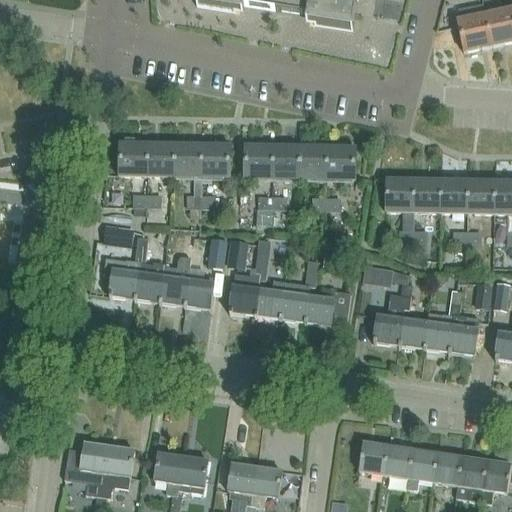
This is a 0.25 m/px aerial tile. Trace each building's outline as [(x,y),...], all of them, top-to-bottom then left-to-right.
[(357,0),(197,0),(196,8),(235,14),(236,6),(315,19),(314,27),(352,33),(357,0)] [(511,13),(485,19),(492,48),(511,44),(511,13)] [(492,48),(485,19),(457,24),(463,55),(492,48)] [(118,178),(146,179),(147,149),(119,148),(118,178)] [(146,179),(174,179),(175,149),(147,149),(146,179)] [(202,150),(175,149),(174,179),(195,180),(195,200),(202,200),(202,180),(201,180),(202,150)] [(245,149),(244,181),(272,182),(272,150),(245,149)] [(229,150),(202,150),(201,180),(228,180),(229,150)] [(299,182),(299,151),(272,150),(272,182),(299,182)] [(299,182),(327,183),(328,151),(299,151),(299,182)] [(355,152),(328,151),(327,183),(354,183),(355,152)] [(412,215),(414,215),(415,184),(387,184),(386,215),(401,215),(401,235),(412,235),(412,215)] [(442,215),(442,185),(415,184),(414,215),(442,215)] [(468,216),(469,185),(442,185),(442,215),(468,216)] [(495,216),(496,186),(469,185),(468,216),(495,216)] [(511,216),(511,186),(496,186),(495,216),(511,216)] [(134,210),(148,210),(148,200),(134,200),(134,210)] [(148,210),(161,210),(161,200),(148,200),(148,210)] [(202,210),(202,200),(195,200),(188,200),(188,210),(202,210)] [(215,200),(202,200),(202,210),(215,210),(215,200)] [(271,212),(271,202),(258,202),(257,212),(271,212)] [(285,202),(271,202),(271,212),(285,212),(285,202)] [(312,213),(326,213),(326,203),(312,203),(312,213)] [(339,203),(326,203),(326,213),(339,213),(339,203)] [(131,252),(134,233),(106,229),(103,248),(131,252)] [(412,235),(401,235),(398,235),(398,245),(412,245),(412,235)] [(426,235),(412,235),(412,245),(425,245),(426,235)] [(466,247),(466,237),(453,236),(453,246),(466,247)] [(466,237),(466,247),(480,247),(480,237),(466,237)] [(138,242),(137,254),(147,255),(148,243),(138,242)] [(224,272),(227,245),(210,243),(207,270),(224,272)] [(227,269),(246,272),(250,245),(231,243),(227,269)] [(188,249),(186,261),(196,263),(197,250),(188,249)] [(108,301),(135,305),(137,279),(139,267),(145,268),(147,255),(137,254),(135,266),(127,265),(127,267),(105,264),(103,279),(111,280),(108,301)] [(350,260),(324,256),(322,270),(348,274),(350,260)] [(258,257),(257,269),(267,270),(268,258),(258,257)] [(165,270),(159,308),(183,311),(187,285),(189,274),(194,275),(196,263),(186,261),(185,271),(177,270),(177,272),(165,270)] [(308,263),(306,276),(317,278),(319,265),(308,263)] [(139,267),(137,279),(135,305),(159,308),(165,270),(165,268),(154,266),(153,269),(145,268),(139,267)] [(265,283),(267,270),(257,269),(255,280),(250,279),(249,280),(235,278),(230,316),(256,320),(259,293),(258,293),(260,282),(265,283)] [(393,275),(391,286),(402,287),(407,288),(408,278),(393,275)] [(280,323),(305,327),(308,300),(310,300),(311,289),(315,290),(317,278),(306,276),(305,288),(299,287),(285,285),(280,323)] [(187,285),(183,311),(209,315),(212,289),(211,288),(212,282),(203,280),(202,287),(187,285)] [(273,284),(271,295),(259,293),(256,320),(280,323),(285,285),(273,284)] [(402,287),(400,299),(400,300),(410,302),(412,288),(407,288),(402,287)] [(510,289),(497,287),(493,314),(506,316),(510,289)] [(488,312),(491,291),(479,289),(476,311),(488,312)] [(322,302),(310,300),(308,300),(305,327),(346,332),(351,298),(323,294),(322,302)] [(451,307),(460,308),(461,296),(452,295),(451,307)] [(410,302),(400,300),(400,299),(390,298),(387,322),(377,320),(374,348),(399,351),(402,323),(404,311),(409,312),(410,302)] [(449,357),(455,318),(458,319),(460,308),(451,307),(449,318),(443,317),(443,319),(429,317),(427,327),(424,354),(449,357)] [(458,319),(455,318),(449,357),(473,360),(478,321),(458,319)] [(424,354),(427,327),(402,323),(399,351),(424,354)] [(511,366),(511,338),(499,337),(495,364),(511,366)] [(106,479),(109,451),(84,448),(83,456),(69,454),(65,485),(88,488),(86,500),(98,501),(96,511),(106,511),(108,501),(98,500),(99,489),(104,489),(106,479)] [(384,480),(387,452),(363,449),(359,477),(384,480)] [(109,451),(106,479),(104,489),(99,489),(98,500),(108,501),(111,502),(112,494),(115,492),(128,494),(130,482),(131,482),(134,454),(109,451)] [(387,452),(384,480),(409,484),(413,455),(387,452)] [(433,487),(437,459),(413,455),(409,484),(407,493),(418,495),(419,485),(433,487)] [(173,499),(178,499),(183,462),(158,459),(155,485),(167,486),(165,498),(173,499)] [(437,459),(433,487),(457,490),(461,462),(437,459)] [(183,462),(178,499),(173,499),(171,510),(181,511),(183,496),(203,498),(207,465),(183,462)] [(456,503),(480,506),(486,466),(461,462),(457,490),(456,503)] [(493,495),(507,497),(511,469),(486,466),(480,506),(491,508),(493,495)] [(246,511),(247,509),(251,510),(258,472),(232,469),(228,496),(240,498),(239,504),(233,503),(231,511),(246,511)] [(258,472),(251,510),(257,511),(256,511),(262,511),(264,501),(277,503),(281,475),(258,472)]
